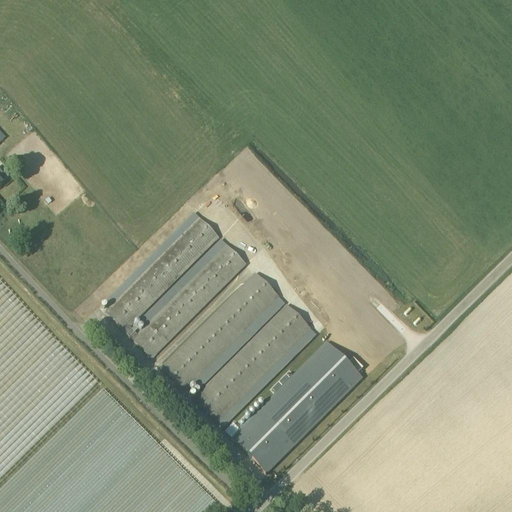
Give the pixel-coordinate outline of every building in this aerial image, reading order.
[(137,336),(129,328),(219,239),(199,220),(105,314),(151,360),(245,266),(226,247),(137,336)] [(184,393),(278,299),(256,276),(161,370),(184,393)] [(215,424),(222,417),(309,330),(286,306),(283,309),(191,401),(215,424)] [(326,342),(230,438),(266,474),(362,378),(326,342)] [(90,389),(95,386),(91,379),(86,382),(90,389)]
